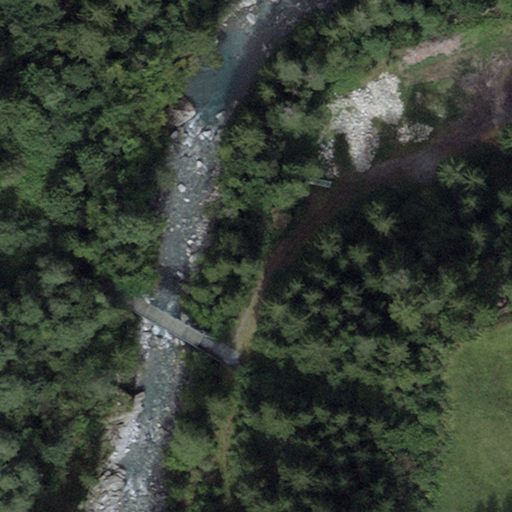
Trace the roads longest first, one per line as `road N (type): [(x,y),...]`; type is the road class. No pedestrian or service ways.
road 1 (track): [(511,115),(366,183),(307,229),(227,353),(213,476)]
road 2 (track): [(227,353),(69,269)]
